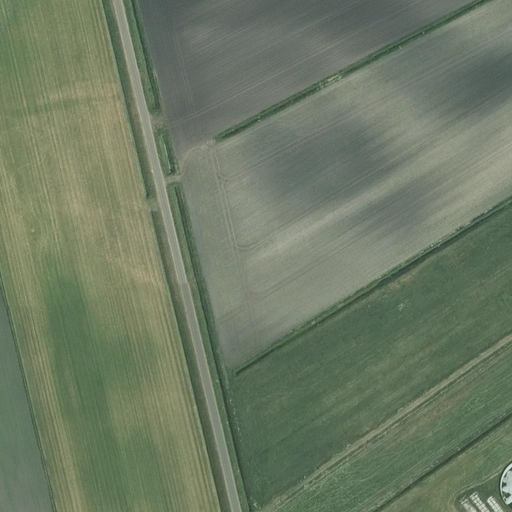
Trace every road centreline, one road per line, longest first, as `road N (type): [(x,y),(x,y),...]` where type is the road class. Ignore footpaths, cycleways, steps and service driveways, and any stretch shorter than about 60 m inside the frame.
road 1 (unclassified): [(235,511),(116,0)]
road 2 (track): [(262,511),(511,342)]
